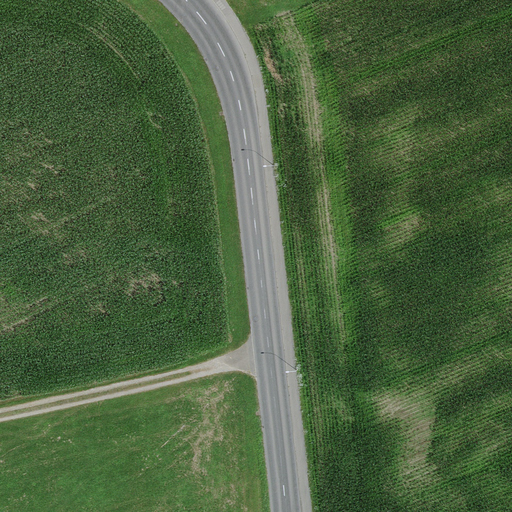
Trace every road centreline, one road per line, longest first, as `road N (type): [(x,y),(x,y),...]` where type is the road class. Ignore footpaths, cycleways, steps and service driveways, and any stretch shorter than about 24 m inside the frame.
road 1 (tertiary): [(184,0),(226,60),(239,95),(291,511)]
road 2 (track): [(274,360),(0,422)]
